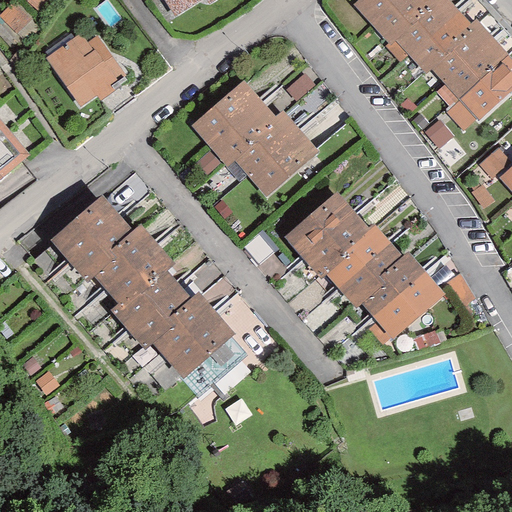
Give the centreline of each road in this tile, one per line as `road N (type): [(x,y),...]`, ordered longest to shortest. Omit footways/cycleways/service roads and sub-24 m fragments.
road 1 (residential): [(283,2),(511,315)]
road 2 (residential): [(127,133),(337,377)]
road 3 (residential): [(127,133),(0,227)]
